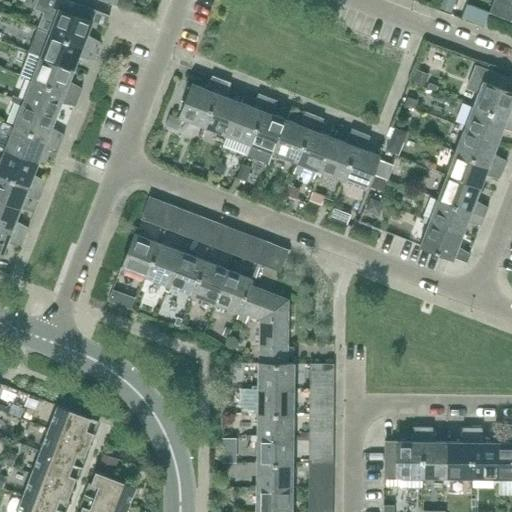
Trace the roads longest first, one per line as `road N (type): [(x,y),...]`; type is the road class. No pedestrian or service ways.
road 1 (residential): [(474,298),(120,160)]
road 2 (tertiary): [(180,511),(170,447),(140,395),(107,366),(49,341)]
road 3 (residential): [(49,341),(120,160)]
road 4 (residential): [(120,160),(183,0)]
road 5 (residential): [(352,0),(511,60)]
road 6 (residential): [(355,401),(511,400)]
